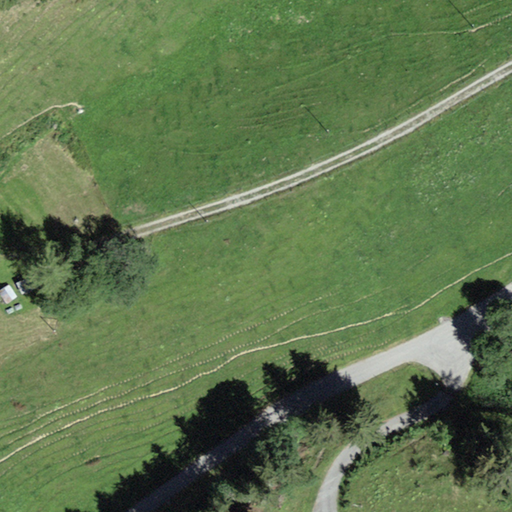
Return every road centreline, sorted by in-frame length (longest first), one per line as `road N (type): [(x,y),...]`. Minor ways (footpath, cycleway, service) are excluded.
road 1 (track): [(0,253),(124,236),(245,197),(349,156),(511,67)]
road 2 (unclassified): [(442,334),(262,424),(144,511)]
road 3 (unclassified): [(442,334),(458,360),(454,389),(345,458),(331,487),(331,511)]
